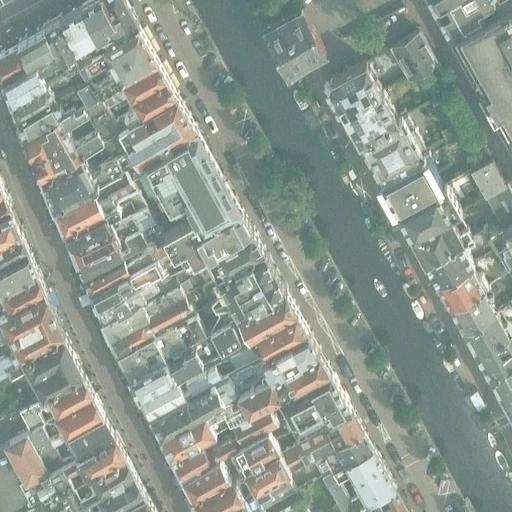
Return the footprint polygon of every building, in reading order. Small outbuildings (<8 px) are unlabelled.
[(140,22),(127,0),(84,0),(83,1),(104,42),(140,22)] [(187,6),(183,0),(173,0),(179,10),(187,6)] [(431,0),(441,18),(450,33),(509,0),(431,0)] [(511,0),(509,0),(450,33),(511,145),(511,0)] [(104,42),(83,1),(81,2),(63,12),(80,44),(87,40),(92,48),(104,42)] [(327,49),(303,4),(265,25),(288,69),(327,49)] [(80,44),(63,12),(45,23),(58,49),(62,47),(70,62),(79,57),(75,50),(72,48),(80,44)] [(140,22),(104,42),(92,48),(79,57),(87,67),(105,55),(113,67),(94,78),(101,89),(107,99),(116,93),(116,92),(127,85),(136,101),(115,114),(122,124),(178,90),(140,22)] [(0,67),(4,79),(58,49),(45,23),(19,38),(20,41),(0,51),(0,67)] [(437,59),(419,29),(390,46),(408,77),(438,60),(437,59)] [(47,78),(41,66),(53,60),(58,69),(70,62),(62,47),(58,49),(4,79),(12,99),(47,78)] [(54,89),(50,84),(67,74),(66,71),(68,70),(72,77),(87,67),(79,57),(70,62),(58,69),(47,78),(12,99),(18,113),(55,91),(54,89)] [(383,88),(367,59),(366,59),(332,77),(330,83),(345,110),(383,88)] [(76,103),(101,89),(94,78),(87,67),(72,77),(54,89),(55,91),(18,113),(24,126),(73,99),(76,103)] [(452,86),(446,76),(441,67),(430,74),(434,82),(426,87),(433,98),(452,86)] [(402,114),(407,111),(405,108),(397,112),(383,88),(345,110),(360,137),(402,114)] [(101,89),(76,103),(73,99),(24,126),(40,167),(79,145),(81,148),(118,127),(122,124),(115,114),(107,99),(101,89)] [(136,158),(140,156),(197,124),(178,90),(122,124),(118,127),(136,158)] [(426,148),(407,115),(404,117),(402,114),(360,137),(383,179),(423,155),(453,138),(450,134),(426,148)] [(241,204),(225,174),(197,124),(140,156),(148,170),(142,173),(145,178),(135,183),(137,186),(145,200),(151,210),(163,203),(168,212),(178,207),(184,216),(185,220),(201,211),(202,212),(208,209),(214,220),(220,217),(241,204)] [(55,203),(130,161),(124,150),(102,163),(103,164),(94,169),(81,148),(79,145),(40,167),(55,203)] [(440,185),(423,155),(383,179),(399,209),(440,185)] [(65,226),(137,186),(135,183),(145,178),(142,173),(148,170),(140,156),(136,158),(130,161),(55,203),(65,226)] [(507,182),(492,156),(491,156),(470,168),(485,195),(491,192),(507,182)] [(450,213),(461,207),(446,181),(440,185),(399,209),(413,235),(445,217),(450,213)] [(507,182),(491,192),(492,195),(488,198),(504,227),(511,222),(511,191),(509,186),(507,182)] [(116,217),(145,200),(137,186),(65,226),(71,241),(116,217)] [(0,211),(13,204),(7,190),(0,193),(0,211)] [(78,258),(157,218),(156,218),(168,212),(163,203),(151,210),(145,200),(116,217),(71,241),(78,258)] [(0,237),(22,226),(13,204),(0,211),(0,237)] [(191,261),(253,226),(241,204),(220,217),(214,220),(208,209),(202,212),(201,211),(185,220),(164,231),(171,244),(178,258),(183,266),(191,261)] [(426,258),(468,235),(464,227),(460,229),(452,216),(450,213),(445,217),(413,235),(426,258)] [(85,274),(164,231),(157,218),(78,258),(85,274)] [(511,222),(504,227),(488,236),(507,269),(511,266),(511,222)] [(0,263),(31,248),(22,226),(0,237),(0,263)] [(202,282),(265,248),(253,226),(191,261),(197,272),(189,277),(193,287),(202,282)] [(90,288),(171,244),(164,231),(85,274),(90,288)] [(474,262),(468,250),(469,249),(470,247),(469,244),(474,241),(469,234),(468,235),(426,258),(439,281),(472,263),(474,262)] [(96,302),(178,258),(171,244),(90,288),(96,302)] [(0,288),(40,269),(31,248),(0,263),(0,288)] [(213,302),(276,267),(265,248),(202,282),(213,302)] [(102,317),(178,277),(186,272),(183,267),(183,266),(178,258),(96,302),(102,317)] [(488,283),(482,272),(478,273),(472,263),(439,281),(451,303),(484,285),(488,283)] [(224,322),(287,287),(276,267),(213,302),(224,322)] [(0,315),(48,289),(40,269),(0,288),(0,315)] [(109,333),(186,291),(193,287),(189,277),(180,282),(178,277),(102,317),(109,333)] [(497,308),(486,288),(484,285),(451,303),(464,327),(497,308)] [(250,334),(298,306),(287,287),(224,322),(208,330),(220,351),(250,334)] [(0,366),(65,330),(48,289),(0,315),(0,366)] [(118,350),(178,317),(180,321),(197,311),(186,291),(109,333),(118,350)] [(261,353),(309,327),(298,306),(250,334),(254,341),(261,353)] [(476,348),(511,328),(511,327),(507,318),(503,320),(497,308),(464,327),(476,348)] [(130,373),(208,330),(197,311),(180,321),(178,317),(118,350),(130,373)] [(332,368),(309,327),(261,353),(212,380),(223,400),(258,382),(268,401),(279,396),(332,368)] [(511,359),(511,328),(476,348),(490,373),(511,359)] [(86,371),(70,340),(65,330),(0,366),(0,378),(27,363),(43,393),(86,371)] [(141,393),(217,352),(220,351),(208,330),(130,373),(141,393)] [(212,380),(261,353),(254,341),(221,359),(217,352),(141,393),(151,412),(212,380)] [(511,391),(511,359),(490,373),(503,396),(511,391)] [(354,407),(332,368),(279,396),(292,420),(285,424),(291,434),(298,430),(297,428),(315,418),(317,422),(328,416),(331,420),(333,418),(354,407)] [(0,442),(23,429),(95,390),(86,371),(43,393),(14,408),(0,416),(0,442)] [(162,433),(223,400),(212,380),(151,412),(162,433)] [(202,438),(218,429),(232,420),(268,401),(258,382),(223,400),(162,433),(173,454),(202,438)] [(35,449),(105,410),(95,390),(23,429),(35,449)] [(511,391),(503,396),(511,413),(511,391)] [(194,494),(265,453),(279,445),(268,426),(279,420),(268,401),(232,420),(239,432),(234,435),(239,443),(183,473),(194,494)] [(355,409),(354,407),(333,418),(334,420),(335,422),(325,427),(336,444),(365,428),(355,409)] [(46,468),(116,430),(105,410),(35,449),(46,468)] [(336,444),(325,427),(312,434),(322,452),(336,444)] [(323,474),(375,445),(365,428),(336,444),(322,452),(314,457),(323,474)] [(31,502),(40,497),(125,448),(116,430),(46,468),(35,449),(23,429),(6,439),(27,477),(19,481),(31,502)] [(183,473),(239,443),(234,435),(232,431),(207,446),(202,438),(173,454),(183,473)] [(322,452),(312,434),(297,442),(307,460),(314,457),(322,452)] [(13,511),(31,502),(19,481),(27,477),(6,439),(0,442),(0,511),(13,511)] [(307,460),(297,442),(282,450),(292,468),(307,460)] [(292,468),(282,450),(279,445),(265,453),(278,475),(287,470),(292,468)] [(354,511),(355,511),(371,503),(379,498),(387,494),(398,487),(375,445),(323,474),(339,503),(344,511),(354,511)] [(49,511),(60,511),(137,470),(125,448),(40,497),(49,511)] [(209,511),(278,475),(265,453),(194,494),(203,511),(209,511)] [(107,511),(147,489),(137,470),(60,511),(107,511)] [(254,511),(295,490),(297,489),(287,470),(278,475),(209,511),(254,511)] [(411,511),(398,487),(387,494),(391,501),(384,505),(379,498),(371,503),(376,511),(411,511)] [(148,511),(157,507),(147,489),(107,511),(148,511)] [(302,511),(308,509),(302,497),(300,498),(295,490),(254,511),(302,511)] [(355,511),(354,511),(344,511),(339,503),(333,506),(335,511),(355,511)] [(376,511),(371,503),(355,511),(376,511)]
